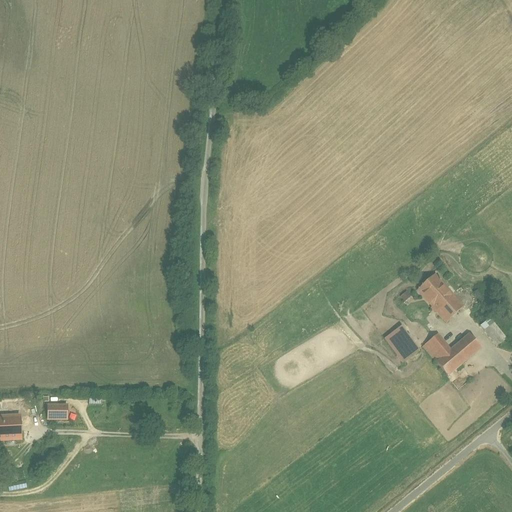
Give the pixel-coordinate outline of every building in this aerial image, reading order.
[(435,274),(415,291),(443,325),(463,307),(435,274)] [(399,296),(403,302),(410,297),(406,292),(399,296)] [(492,317),(482,326),(499,347),(509,338),(492,317)] [(380,339),(398,365),(417,352),(399,326),(380,339)] [(437,336),(423,348),(435,362),(431,366),(443,381),(482,349),(469,333),(448,350),(437,336)] [(47,406),(47,424),(66,424),(66,406),(47,406)] [(0,446),(21,447),(21,420),(0,420),(0,446)]
